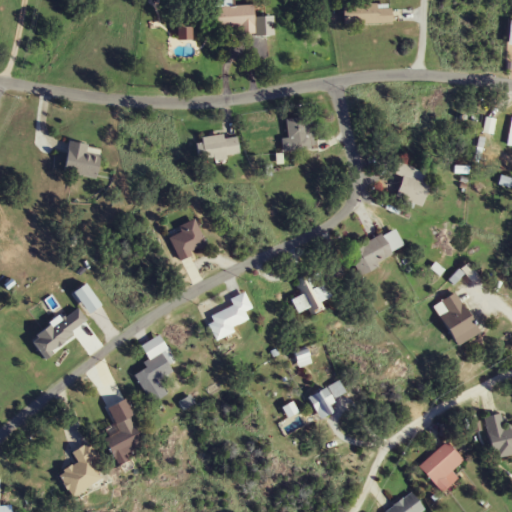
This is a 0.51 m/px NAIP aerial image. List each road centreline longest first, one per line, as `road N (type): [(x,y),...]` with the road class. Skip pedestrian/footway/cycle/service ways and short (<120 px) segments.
road 1 (tertiary): [(329,79),(353,167),(345,206),(136,325),(0,432)]
road 2 (tertiary): [(511,84),(387,75),(163,99),(0,83)]
road 3 (residential): [(342,511),(402,427),(511,366)]
